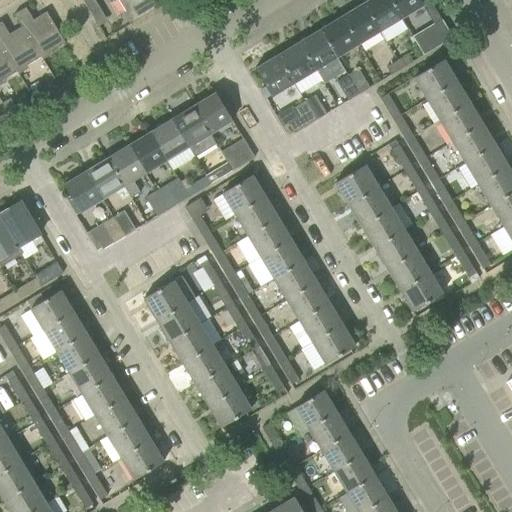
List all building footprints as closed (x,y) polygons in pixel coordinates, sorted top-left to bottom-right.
[(82,0),(92,15),(100,10),(94,0),(82,0)] [(118,0),(132,23),(170,0),(118,0)] [(368,0),(363,3),(380,31),(401,18),(390,0),(368,0)] [(390,0),(401,18),(424,5),(420,0),(390,0)] [(342,16),(358,44),(380,31),(363,3),(342,16)] [(65,42),(47,12),(33,20),(26,7),(14,14),(22,27),(22,26),(41,57),(65,42)] [(320,29),(337,58),(358,44),(342,16),(320,29)] [(414,36),(425,55),(453,38),(442,19),(414,36)] [(2,22),(0,22),(0,45),(16,72),(41,57),(22,26),(22,27),(9,34),(2,22)] [(315,71),(337,58),(320,29),(298,43),(315,71)] [(277,56),(294,84),(315,71),(298,43),(277,56)] [(0,81),(16,72),(0,45),(0,81)] [(409,54),(398,61),(402,69),(413,62),(409,54)] [(255,69),(272,97),(294,84),(277,56),(255,69)] [(443,60),(414,78),(427,99),(456,81),(443,60)] [(391,75),(402,69),(398,61),(386,67),(391,75)] [(359,69),(348,76),(359,94),(370,88),(359,69)] [(348,101),(359,94),(348,76),(337,82),(348,101)] [(42,88),(38,81),(30,86),(33,93),(42,88)] [(427,99),(439,121),(469,103),(456,81),(427,99)] [(232,121),(215,93),(193,106),(210,134),(232,121)] [(388,94),(380,98),(393,119),(400,115),(388,94)] [(304,102),(315,121),(327,114),(315,95),(304,102)] [(15,106),(11,98),(3,103),(4,106),(7,111),(15,106)] [(304,127),(315,121),(304,102),(293,108),(304,127)] [(439,121),(452,142),(482,124),(469,103),(439,121)] [(193,106),(171,119),(194,158),(216,144),(210,134),(193,106)] [(282,115),(294,133),(304,127),(293,108),(282,115)] [(400,115),(393,119),(406,141),(413,136),(400,115)] [(150,132),(167,160),(173,171),(194,158),(171,119),(150,132)] [(452,142),(465,163),(495,145),(482,124),(452,142)] [(128,145),(145,173),(167,160),(150,132),(128,145)] [(406,141),(418,162),(426,158),(413,136),(406,141)] [(255,158),(243,139),(221,152),(232,171),(255,158)] [(396,140),(388,144),(391,150),(399,145),(396,140)] [(140,192),(133,181),(145,173),(128,145),(107,158),(124,186),(131,198),(140,192)] [(412,166),(399,145),(391,150),(404,171),(412,166)] [(465,163),(478,185),(508,167),(495,145),(465,163)] [(85,171),(102,199),(124,186),(107,158),(85,171)] [(426,158),(418,162),(431,184),(439,179),(426,158)] [(378,187),(365,165),(335,183),(348,205),(378,187)] [(424,188),(412,166),(404,171),(417,192),(424,188)] [(478,185),(491,206),(511,193),(511,173),(508,167),(478,185)] [(210,184),(221,178),(217,170),(206,177),(210,184)] [(63,185),(80,212),(102,199),(85,171),(63,185)] [(222,193),(223,194),(213,200),(225,221),(235,215),(265,197),(252,175),(222,193)] [(184,190),(189,197),(210,184),(206,177),(185,189),(184,190)] [(179,178),(156,191),(168,210),(189,197),(184,190),(185,189),(179,178)] [(439,179),(431,184),(444,205),(452,201),(439,179)] [(391,208),(378,187),(348,205),(361,226),(391,208)] [(430,214),(438,209),(424,188),(417,192),(430,214)] [(146,197),(157,216),(168,210),(156,191),(146,197)] [(511,193),(491,206),(504,227),(511,222),(511,193)] [(265,197),(235,215),(248,236),(278,218),(265,197)] [(200,198),(185,207),(201,235),(209,230),(200,216),(208,211),(200,198)] [(452,201),(444,205),(457,227),(465,222),(452,201)] [(0,218),(17,248),(19,247),(35,237),(39,244),(44,241),(22,205),(0,218)] [(403,229),(391,208),(361,226),(374,247),(403,229)] [(450,230),(438,209),(430,214),(443,235),(450,230)] [(124,211),(114,217),(125,236),(135,229),(124,211)] [(114,242),(125,236),(114,217),(103,223),(114,242)] [(0,258),(13,251),(17,257),(23,254),(19,247),(17,248),(0,218),(0,258)] [(278,218),(248,236),(261,257),(291,239),(278,218)] [(457,227),(470,248),(477,243),(465,222),(457,227)] [(103,249),(114,242),(103,223),(91,231),(103,249)] [(416,251),(403,229),(374,247),(387,269),(416,251)] [(201,235),(211,251),(214,256),(222,252),(209,230),(201,235)] [(456,256),(463,252),(450,230),(443,235),(456,256)] [(261,257),(274,279),(303,261),(291,239),(261,257)] [(477,243),(470,248),(483,269),(490,264),(477,243)] [(429,272),(417,251),(416,251),(387,269),(400,290),(429,272)] [(222,252),(214,256),(227,278),(235,273),(222,252)] [(456,256),(465,272),(473,267),(463,252),(456,256)] [(212,286),(220,282),(207,261),(200,265),(212,286)] [(274,279),(287,300),(316,282),(303,261),(274,279)] [(40,287),(63,273),(57,262),(34,275),(36,279),(40,287)] [(413,312),(442,294),(429,272),(400,290),(413,312)] [(240,299),(248,294),(253,291),(245,277),(239,280),(235,273),(227,278),(240,299)] [(471,284),(479,278),(476,273),(469,278),(468,279),(471,284)] [(195,297),(181,276),(143,299),(156,320),(186,302),(195,297)] [(14,292),(19,300),(40,287),(36,279),(14,292)] [(233,303),(220,282),(212,286),(225,308),(233,303)] [(287,300),(300,321),(329,303),(316,282),(287,300)] [(73,312),(60,291),(30,309),(43,331),(73,312)] [(0,300),(0,310),(19,300),(14,292),(0,300)] [(261,316),(248,294),(240,299),(253,321),(261,316)] [(169,341),(199,323),(186,302),(156,320),(169,341)] [(246,325),(233,303),(225,308),(238,329),(246,325)] [(300,321),(312,343),(342,325),(329,303),(300,321)] [(47,338),(56,352),(86,333),(73,312),(43,331),(47,338)] [(5,316),(0,318),(0,334),(10,350),(17,346),(5,326),(10,323),(5,316)] [(273,337),(261,316),(253,321),(266,342),(273,337)] [(169,341),(182,363),(212,345),(200,324),(199,323),(169,341)] [(259,346),(246,325),(238,329),(251,350),(259,346)] [(312,343),(325,364),(355,346),(342,325),(312,343)] [(86,333),(56,352),(69,373),(99,355),(86,333)] [(286,359),(280,348),(273,337),(266,342),(279,363),(286,359)] [(212,345),(182,363),(195,384),(225,366),(212,345)] [(23,372),(30,368),(17,346),(10,350),(23,372)] [(272,367),(259,346),(251,350),(264,372),(272,367)] [(69,373),(82,394),(112,376),(99,355),(69,373)] [(299,380),(286,359),(279,363),(291,384),(299,380)] [(208,406),(238,388),(225,366),(195,384),(208,406)] [(277,393),(285,388),(272,367),(264,372),(277,393)] [(43,389),(30,368),(23,372),(36,393),(43,389)] [(5,375),(17,395),(24,391),(12,371),(5,375)] [(95,416),(125,398),(112,376),(82,394),(95,416)] [(221,427),(251,409),(238,388),(208,406),(221,427)] [(49,415),(56,410),(43,389),(36,393),(49,415)] [(296,407),(296,408),(287,413),(300,435),(309,429),(308,428),(336,412),(323,390),(296,407)] [(21,402),(30,417),(37,412),(28,397),(21,402)] [(95,416),(108,437),(138,419),(125,398),(95,416)] [(61,435),(68,431),(56,410),(49,415),(61,435)] [(308,428),(309,429),(321,450),(349,433),(336,412),(308,428)] [(50,434),(41,419),(34,423),(43,438),(50,434)] [(151,440),(138,419),(108,437),(121,458),(151,440)] [(274,449),(282,444),(269,423),(262,428),(274,449)] [(0,472),(19,461),(0,426),(0,472)] [(81,452),(69,431),(68,431),(61,435),(74,457),(82,453),(81,452)] [(321,450),(334,471),(362,454),(349,433),(321,450)] [(56,459),(63,455),(54,440),(47,444),(56,459)] [(121,458),(134,480),(164,462),(151,440),(121,458)] [(287,470),(295,466),(282,444),(274,449),(287,470)] [(87,479),(95,474),(82,453),(74,457),(87,479)] [(362,454),(334,471),(334,472),(325,478),(337,499),(339,498),(375,476),(362,454)] [(0,492),(4,500),(34,482),(19,461),(0,472),(0,492)] [(76,476),(67,461),(59,466),(69,481),(76,476)] [(300,492),(308,487),(295,466),(287,470),(300,492)] [(107,495),(95,474),(87,479),(100,500),(107,495)] [(347,511),(363,511),(387,497),(375,476),(339,498),(347,511)] [(28,511),(45,502),(34,482),(4,500),(10,511),(28,511)] [(89,497),(80,482),(73,487),(81,502),(89,497)] [(314,511),(321,508),(308,487),(300,492),(312,511),(314,511)] [(303,511),(294,497),(273,510),(273,511),(303,511)] [(396,511),(387,497),(363,511),(396,511)] [(51,511),(45,502),(28,511),(51,511)]
